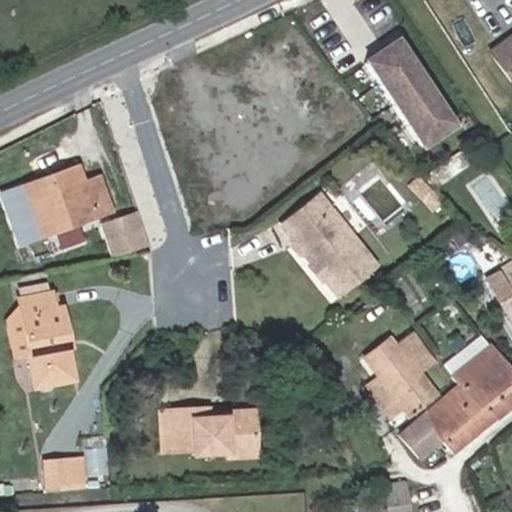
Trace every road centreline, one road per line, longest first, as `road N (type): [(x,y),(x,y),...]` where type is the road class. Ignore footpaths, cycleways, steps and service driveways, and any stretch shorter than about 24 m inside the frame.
road 1 (secondary): [(0,112),(234,0)]
road 2 (track): [(465,511),(453,469),(511,421)]
